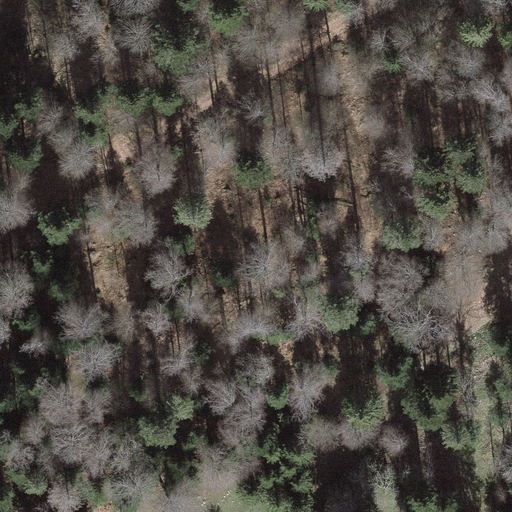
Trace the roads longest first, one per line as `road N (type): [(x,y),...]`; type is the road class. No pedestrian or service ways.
road 1 (track): [(0,227),(113,153),(399,0)]
road 2 (track): [(511,250),(464,302),(479,315),(511,304)]
